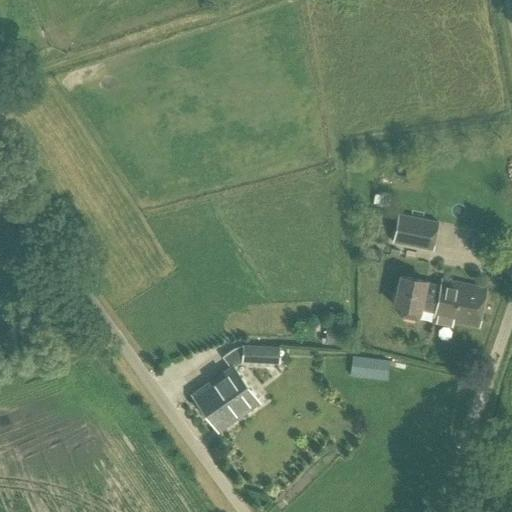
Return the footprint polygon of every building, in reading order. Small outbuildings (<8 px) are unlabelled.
[(433,251),(438,225),(439,221),(398,213),(392,242),(433,251)] [(426,281),(400,276),(394,306),(403,308),(401,317),(418,320),(421,308),(434,311),(433,319),(436,320),(435,324),(452,327),(453,323),(479,328),(487,287),(441,278),(440,284),(426,281)] [(326,344),(347,343),(346,320),(326,320),(326,344)] [(279,364),(280,347),(243,345),(241,362),(279,364)] [(390,361),(352,356),(350,376),(387,380),(390,361)] [(218,431),(258,402),(233,367),(192,395),(218,431)]
